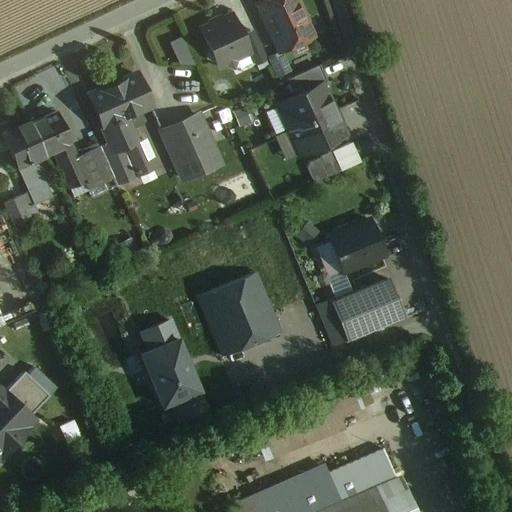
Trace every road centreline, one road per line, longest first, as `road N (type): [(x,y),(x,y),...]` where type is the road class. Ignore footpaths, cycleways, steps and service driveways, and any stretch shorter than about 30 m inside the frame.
road 1 (unclassified): [(335,0),(499,511)]
road 2 (residential): [(0,77),(165,0)]
